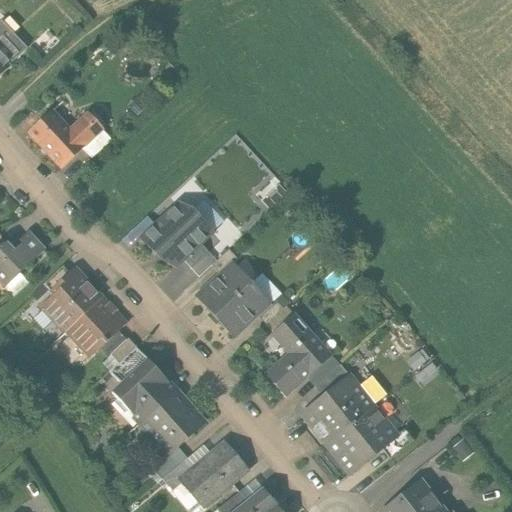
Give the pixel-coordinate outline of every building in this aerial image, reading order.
[(0,54),(10,65),(27,50),(2,22),(0,23),(0,54)] [(0,76),(11,67),(10,65),(0,54),(0,76)] [(52,112),(29,133),(61,169),(83,149),(103,132),(87,114),(68,131),(52,112)] [(111,141),(103,132),(83,149),(91,159),(111,141)] [(179,203),(141,238),(162,260),(178,267),(184,261),(201,246),(215,234),(193,210),(179,203)] [(0,246),(0,282),(4,287),(45,249),(29,232),(20,241),(23,244),(15,251),(7,243),(0,246)] [(223,243),(229,250),(237,242),(232,236),(223,243)] [(216,262),(201,246),(184,261),(199,277),(211,267),(216,262)] [(229,251),(216,262),(211,267),(219,276),(232,264),(237,260),(229,251)] [(232,264),(219,276),(197,296),(235,338),(259,315),(270,305),(232,264)] [(31,295),(38,302),(63,279),(70,273),(63,266),(31,295)] [(42,307),(65,333),(103,298),(76,268),(70,273),(63,279),(67,284),(42,307)] [(259,315),(276,333),(295,316),(298,313),(282,295),(270,305),(259,315)] [(126,324),(103,298),(65,333),(89,358),(99,349),(118,332),(126,324)] [(291,354),(267,376),(286,397),(307,379),(331,356),(295,316),(276,333),(274,335),(291,354)] [(126,341),(118,332),(99,349),(107,358),(111,355),(126,341)] [(128,339),(126,341),(111,355),(119,364),(137,349),(128,339)] [(425,362),(418,354),(411,360),(413,363),(409,367),(412,371),(425,362)] [(307,379),(315,388),(340,366),(331,356),(307,379)] [(133,419),(138,425),(178,390),(171,383),(169,385),(148,361),(112,392),(134,418),(133,419)] [(350,376),(340,366),(315,388),(323,398),(350,376)] [(301,416),(325,446),(374,406),(350,376),(323,398),(301,416)] [(206,423),(178,390),(138,425),(166,458),(177,448),(206,423)] [(398,436),(374,406),(325,446),(350,476),(398,436)] [(192,470),(179,481),(182,484),(205,510),(249,472),(223,442),(192,470)] [(473,455),(463,442),(454,449),(464,462),(473,455)] [(185,462),(187,459),(177,448),(166,458),(152,470),(162,481),(163,480),(185,462)] [(163,480),(173,491),(182,484),(179,481),(192,470),(185,462),(163,480)] [(448,511),(423,480),(381,511),(448,511)] [(239,494),(246,504),(263,491),(255,481),(239,494)] [(236,511),(270,511),(276,508),(263,491),(246,504),(236,511)]
